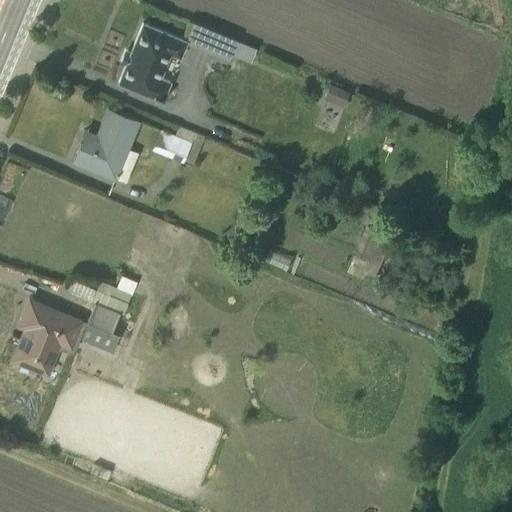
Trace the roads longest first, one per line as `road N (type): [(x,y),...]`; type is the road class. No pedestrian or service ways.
road 1 (track): [(437,511),(511,67)]
road 2 (track): [(154,511),(0,449)]
